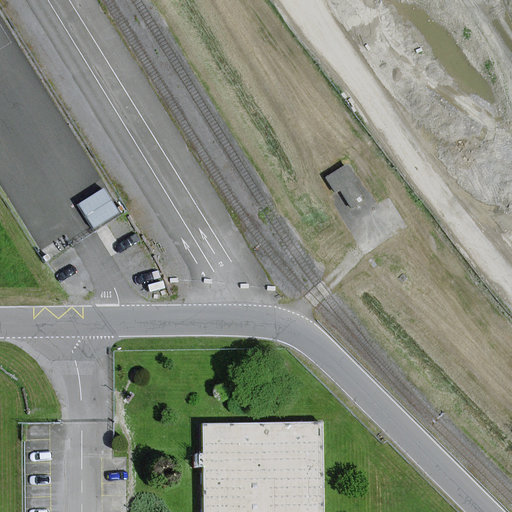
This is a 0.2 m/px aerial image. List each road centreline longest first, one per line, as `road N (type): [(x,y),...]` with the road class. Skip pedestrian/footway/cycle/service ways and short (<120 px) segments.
road 1 (unclassified): [(0,324),(285,327),(481,511)]
road 2 (track): [(511,275),(299,0)]
